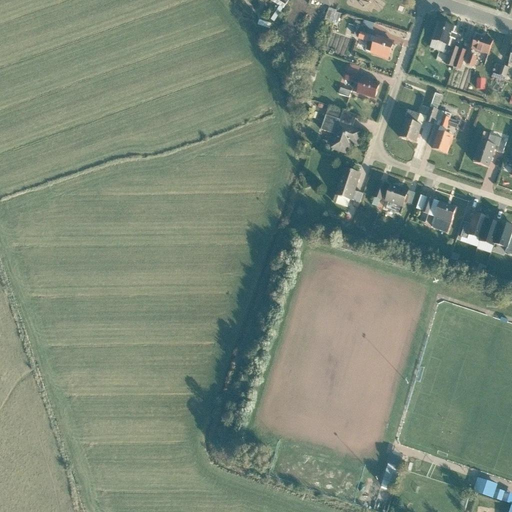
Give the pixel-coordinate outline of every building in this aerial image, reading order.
[(272,0),(282,6),(273,19),(276,21),(289,0),(272,0)] [(339,25),(344,12),(331,8),(327,21),(339,25)] [(271,28),(273,23),(261,19),(259,24),(271,28)] [(389,59),(395,41),(372,34),(376,23),(365,20),(359,37),(368,40),(364,51),(389,59)] [(452,45),(458,28),(440,22),(434,38),(452,45)] [(358,35),(361,26),(355,25),(352,34),(358,35)] [(488,54),(493,40),(477,34),(472,48),(488,54)] [(462,68),(468,50),(456,46),(450,65),(462,68)] [(478,56),(472,54),(469,63),(475,65),(478,56)] [(505,81),(510,67),(499,64),(494,77),(505,81)] [(358,76),(348,72),(346,79),(355,82),(358,76)] [(378,98),(382,83),(363,77),(358,92),(378,98)] [(350,96),(352,91),(342,87),(339,92),(350,96)] [(428,116),(425,120),(449,129),(451,125),(459,128),(461,122),(445,116),(446,111),(439,109),(444,95),(437,93),(428,116)] [(358,115),(331,106),(323,129),(337,134),(332,148),(349,154),(352,143),(361,146),(366,131),(354,127),(358,115)] [(425,120),(428,116),(411,110),(401,137),(417,142),(425,120)] [(471,160),(488,166),(496,145),(489,142),(493,133),(483,129),(471,160)] [(455,137),(441,131),(434,147),(449,153),(455,137)] [(503,153),(508,142),(502,139),(498,150),(503,153)] [(362,174),(344,168),(333,201),(347,205),(349,199),(355,201),(354,206),(360,207),(364,194),(356,191),(362,174)] [(388,183),(381,181),(375,197),(382,200),(388,183)] [(401,213),(409,191),(391,184),(385,200),(388,202),(386,207),(401,213)] [(449,233),(458,207),(423,195),(418,209),(424,211),(420,221),(427,223),(426,225),(449,233)] [(487,219),(474,214),(466,235),(480,240),(479,242),(492,247),(493,245),(506,249),(511,232),(511,227),(500,223),(499,226),(486,221),(487,219)] [(402,453),(397,451),(393,463),(391,462),(384,483),(395,486),(400,470),(402,466),(399,465),(402,453)] [(499,484),(479,477),(474,491),(502,500),(505,490),(497,488),(499,484)]
